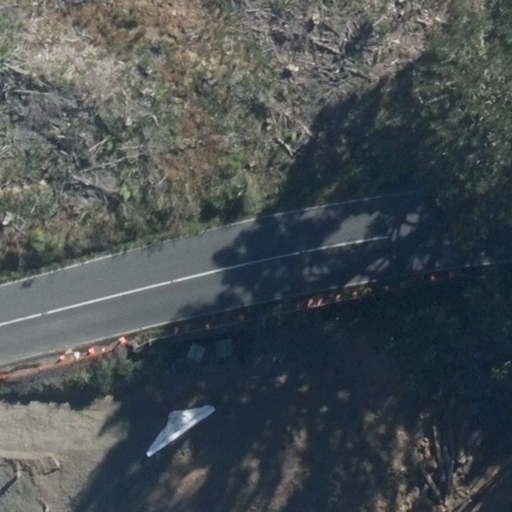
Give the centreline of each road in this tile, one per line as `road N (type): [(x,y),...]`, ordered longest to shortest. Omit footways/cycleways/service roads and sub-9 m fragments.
road 1 (tertiary): [(438,205),(311,511)]
road 2 (trunk): [(262,133),(125,93),(32,86),(0,97)]
road 3 (trunk): [(438,205),(262,133)]
road 4 (trunk): [(156,0),(262,133)]
